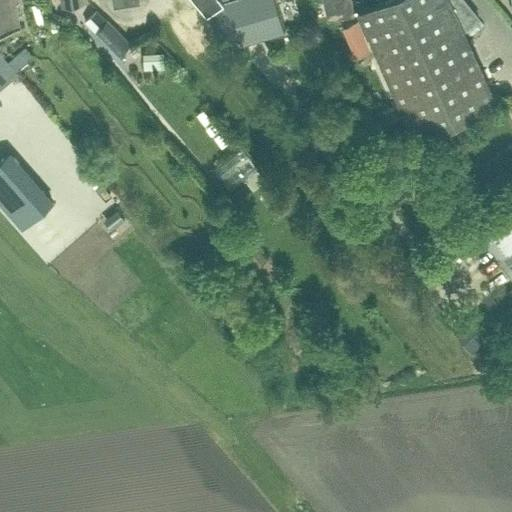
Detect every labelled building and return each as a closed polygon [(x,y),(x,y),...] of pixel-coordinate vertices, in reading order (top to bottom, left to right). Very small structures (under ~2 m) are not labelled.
[(0,0),(0,28),(20,26),(20,24),(16,2),(18,2),(17,0),(0,0)] [(196,0),(230,45),(283,29),(274,0),(196,0)] [(353,13),(351,0),(323,0),(325,0),(328,0),(332,18),(353,13)] [(415,137),(496,100),(463,28),(478,16),(465,0),(376,0),(356,9),(415,137)] [(96,8),(85,20),(95,30),(106,19),(96,8)] [(106,19),(95,30),(117,53),(129,42),(106,19)] [(144,48),(145,61),(164,60),(163,47),(144,48)] [(0,156),(0,201),(21,225),(53,197),(9,148),(0,156)] [(511,216),(484,238),(511,273),(511,216)] [(267,259),(257,246),(246,255),(256,268),(267,259)]
